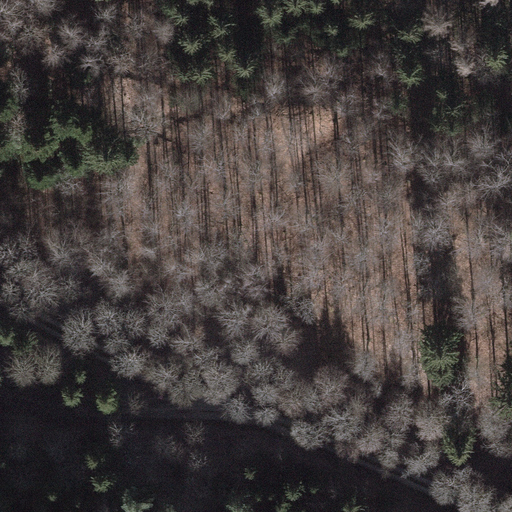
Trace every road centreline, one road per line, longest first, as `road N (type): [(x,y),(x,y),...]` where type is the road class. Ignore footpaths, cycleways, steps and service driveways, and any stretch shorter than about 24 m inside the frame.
road 1 (track): [(0,302),(206,410),(511,508)]
road 2 (track): [(0,381),(206,410)]
